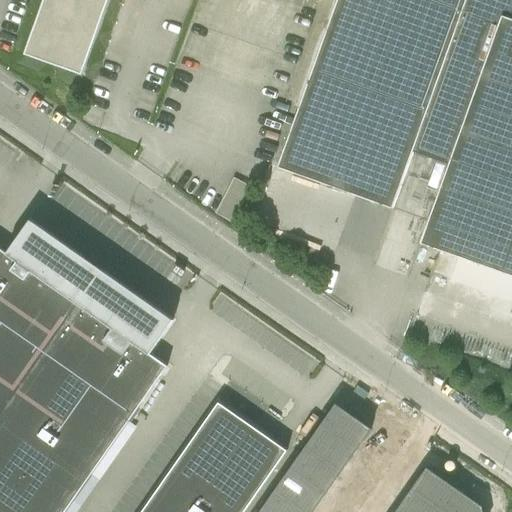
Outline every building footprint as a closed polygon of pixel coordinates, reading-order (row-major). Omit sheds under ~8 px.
[(45,0),(27,54),(81,73),(106,0),(45,0)] [(511,0),(337,0),(277,169),(392,210),(412,153),(448,166),(420,245),(511,277),(511,0)] [(388,212),(274,172),(257,218),(372,258),(378,244),(388,212)] [(212,210),(232,223),(254,190),(234,177),(212,210)] [(65,511),(167,368),(149,355),(173,321),(100,271),(99,272),(95,269),(95,268),(96,266),(95,265),(95,264),(94,263),(94,262),(93,262),(92,262),(91,262),(90,262),(89,262),(88,262),(87,264),(83,261),(84,259),(29,221),(5,255),(0,250),(0,511),(65,511)] [(244,511),(287,452),(218,404),(206,420),(141,511),(244,511)] [(338,404),(318,433),(353,458),(373,429),(338,404)] [(318,433),(305,451),(340,476),(353,458),(318,433)] [(305,451),(292,469),(327,494),(340,476),(305,451)] [(425,468),(406,496),(428,511),(447,511),(460,493),(425,468)] [(292,469),(279,487),(314,511),(327,494),(292,469)] [(279,487),(267,505),(276,511),(314,511),(279,487)] [(460,493),(447,511),(484,511),(484,510),(460,493)] [(428,511),(406,496),(394,511),(428,511)]
